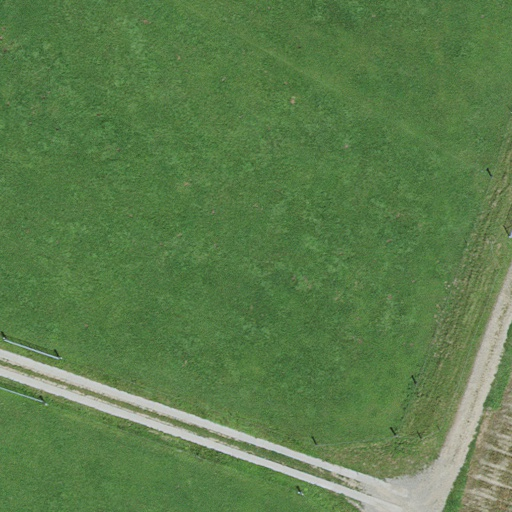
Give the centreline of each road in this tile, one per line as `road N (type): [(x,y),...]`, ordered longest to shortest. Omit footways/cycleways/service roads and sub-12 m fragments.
road 1 (track): [(426,509),(0,356)]
road 2 (track): [(511,283),(425,511)]
